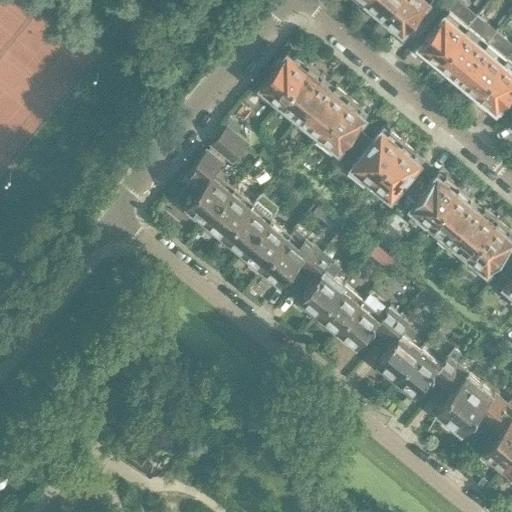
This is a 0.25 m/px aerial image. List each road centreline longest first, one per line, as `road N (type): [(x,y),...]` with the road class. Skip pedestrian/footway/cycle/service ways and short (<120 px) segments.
road 1 (residential): [(115,215),(475,511)]
road 2 (residential): [(115,215),(285,0)]
road 3 (residential): [(511,175),(302,0)]
road 4 (residential): [(0,353),(115,215)]
